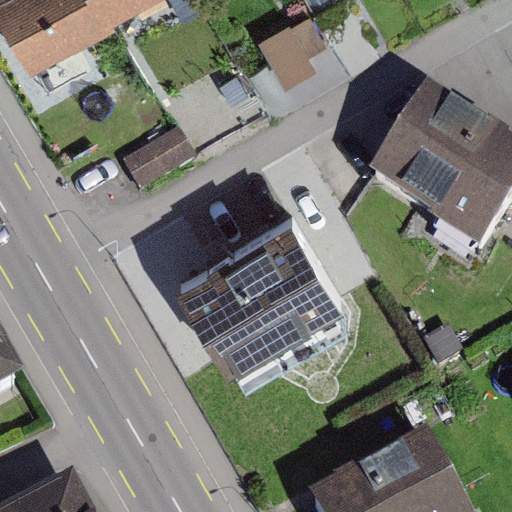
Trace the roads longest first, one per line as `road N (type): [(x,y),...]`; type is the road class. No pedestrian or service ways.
road 1 (residential): [(44,277),(511,3)]
road 2 (primary): [(44,277),(126,417)]
road 3 (residential): [(126,417),(0,478)]
